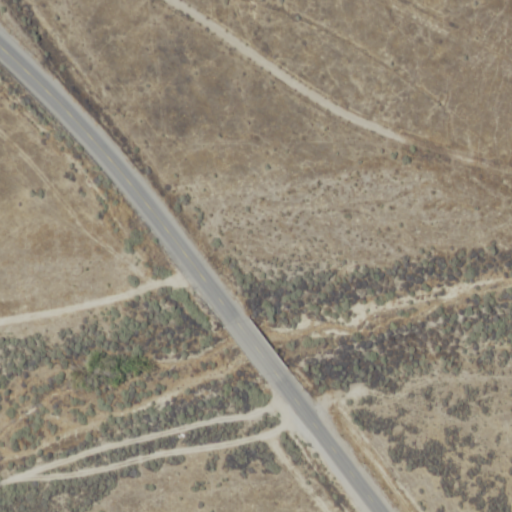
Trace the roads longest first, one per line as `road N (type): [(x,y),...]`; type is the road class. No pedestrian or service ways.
road 1 (track): [(511,170),(420,146),(337,112),(163,0)]
road 2 (tertiary): [(0,51),(75,119),(235,322)]
road 3 (tertiary): [(275,372),(382,511)]
